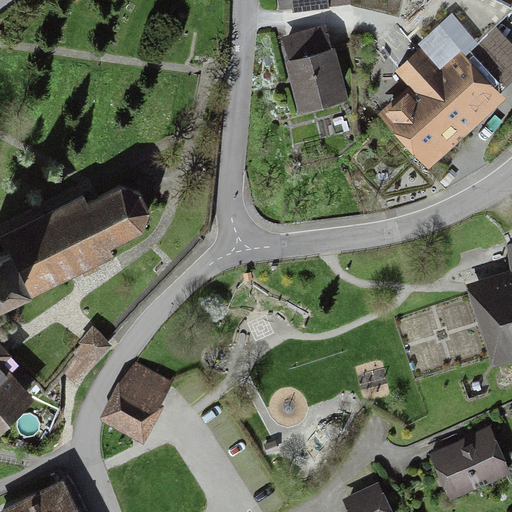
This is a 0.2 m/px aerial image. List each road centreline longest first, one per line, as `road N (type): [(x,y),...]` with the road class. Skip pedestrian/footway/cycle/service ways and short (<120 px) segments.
road 1 (residential): [(237,249),(411,228),(511,176)]
road 2 (residential): [(84,456),(86,421),(128,348),(194,279),(237,249)]
road 3 (residential): [(245,0),(230,180),(237,249)]
